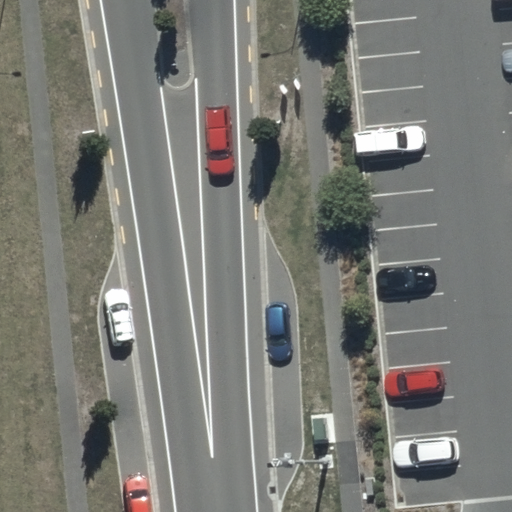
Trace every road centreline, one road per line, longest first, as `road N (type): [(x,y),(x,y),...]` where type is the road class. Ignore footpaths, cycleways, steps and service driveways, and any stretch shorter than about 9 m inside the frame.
road 1 (tertiary): [(210,460),(161,250),(125,0)]
road 2 (tertiary): [(211,0),(223,244),(210,460)]
